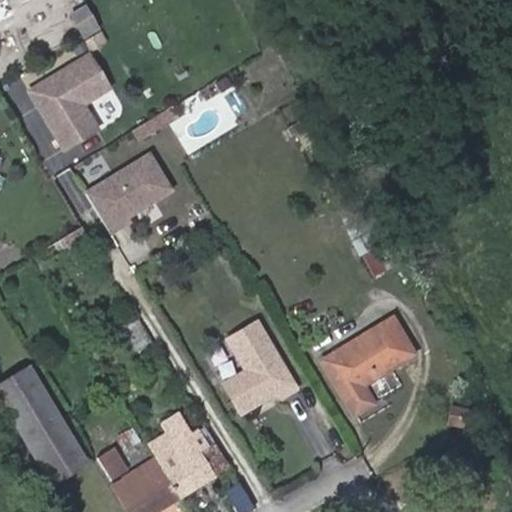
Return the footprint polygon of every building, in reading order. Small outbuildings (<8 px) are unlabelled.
[(83,36),(97,28),(84,6),(70,14),(83,36)] [(81,103),(108,86),(89,54),(30,90),(64,147),(96,128),(81,103)] [(173,105),(132,129),(139,141),(180,117),(173,105)] [(171,188),(150,152),(84,192),(107,229),(108,231),(122,223),(120,219),(171,188)] [(70,249),(90,240),(83,226),(64,236),(70,249)] [(198,251),(191,241),(177,250),(184,259),(198,251)] [(380,248),(365,253),(372,276),(387,271),(380,248)] [(415,354),(393,317),(321,360),(355,416),(375,405),(363,384),(415,354)] [(226,339),(245,370),(222,384),(240,415),(261,402),(261,398),(268,394),(270,397),(278,392),(280,396),(295,388),(256,321),(226,339)] [(0,382),(0,400),(52,484),(87,463),(26,367),(0,382)] [(268,394),(261,398),(261,402),(270,397),(268,394)] [(451,403),(448,426),(470,429),(473,406),(451,403)] [(228,467),(212,443),(207,446),(198,432),(176,446),(168,434),(148,447),(155,459),(178,498),(228,467)] [(143,440),(139,433),(131,437),(135,444),(143,440)] [(125,471),(112,449),(97,458),(110,480),(125,471)] [(155,511),(178,498),(155,459),(112,486),(128,511),(155,511)]
